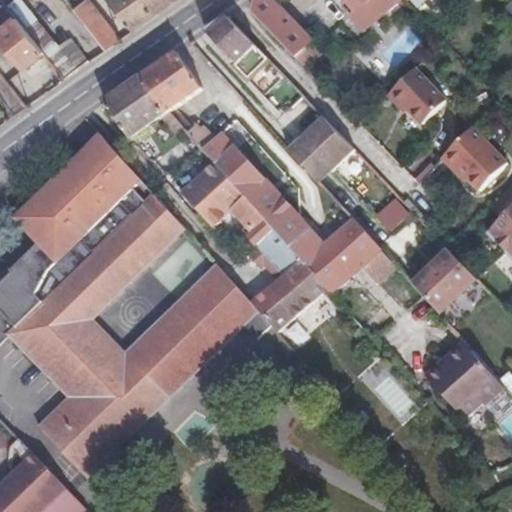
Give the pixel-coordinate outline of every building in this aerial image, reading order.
[(114,30),(90,0),(86,0),(75,9),(107,51),(119,42),(114,30)] [(111,0),(136,30),(157,16),(144,0),(111,0)] [(178,0),(144,0),(157,16),(178,0)] [(256,0),(255,14),(297,57),(315,41),(279,3),(282,0),(256,0)] [(399,2),(397,0),(345,0),(356,12),(351,16),(365,32),(399,2)] [(0,37),(25,68),(44,52),(8,7),(0,13),(0,37)] [(240,65),(238,67),(251,80),(271,60),(229,17),(208,32),(240,65)] [(382,55),(396,67),(421,39),(407,26),(382,55)] [(315,41),(297,57),(306,67),(324,50),(315,41)] [(204,90),(178,52),(142,77),(169,115),(171,114),(177,109),(204,90)] [(449,101),(417,68),(389,96),(401,107),(403,105),(410,111),(424,125),(449,101)] [(169,115),(142,77),(107,102),(133,140),(163,119),(179,139),(187,131),(185,130),(171,114),(169,115)] [(410,111),(403,105),(401,107),(407,114),(410,111)] [(177,109),(171,114),(185,130),(191,124),(177,109)] [(357,151),(326,118),(291,150),(322,183),(357,151)] [(195,128),(191,124),(185,130),(187,131),(189,134),(195,128)] [(195,128),(189,134),(216,164),(277,231),(292,247),(313,229),(224,132),(217,139),(205,126),(202,129),(199,125),(195,128)] [(510,164),(475,128),(443,158),(456,170),(458,168),(470,180),(482,191),(510,164)] [(112,145),(102,134),(88,148),(98,159),(112,145)] [(144,181),(112,145),(98,159),(88,148),(39,195),(20,224),(40,245),(13,270),(15,272),(25,282),(0,306),(0,305),(0,338),(15,324),(19,328),(11,335),(72,398),(41,429),(89,479),(225,346),(182,302),(128,355),(94,320),(181,235),(149,200),(148,201),(137,188),(144,181)] [(275,327),(281,333),(331,290),(292,247),(277,231),(216,164),(183,194),(215,229),(234,211),(248,226),(240,234),(255,251),(250,255),(262,269),(265,266),(271,260),(285,276),(279,281),(253,302),(261,311),(275,327)] [(470,180),(458,168),(456,170),(468,183),(470,180)] [(511,189),(480,223),(511,255),(511,189)] [(155,194),(149,200),(181,235),(187,229),(155,194)] [(39,195),(15,219),(20,224),(39,195)] [(292,247),(331,290),(341,301),(344,298),(338,291),(356,276),(366,267),(380,283),(399,266),(356,220),(329,245),(314,228),(313,229),(292,247)] [(447,248),(412,280),(443,314),(478,282),(447,248)] [(271,260),(265,266),(279,281),(285,276),(271,260)] [(220,266),(182,302),(225,346),(246,326),(261,311),(253,302),(220,266)] [(15,272),(0,287),(0,305),(0,306),(25,282),(15,272)] [(261,311),(246,326),(261,341),(275,327),(261,311)] [(0,338),(0,346),(11,335),(19,328),(15,324),(0,338)] [(506,389),(465,343),(446,360),(450,365),(431,381),(466,420),(485,403),(487,406),(506,389)] [(446,360),(427,377),(431,381),(450,365),(446,360)] [(377,361),(359,378),(403,422),(421,405),(377,361)] [(511,374),(503,382),(511,392),(511,374)] [(511,415),(500,425),(511,440),(511,415)] [(86,511),(88,510),(35,455),(0,488),(0,511),(86,511)]
